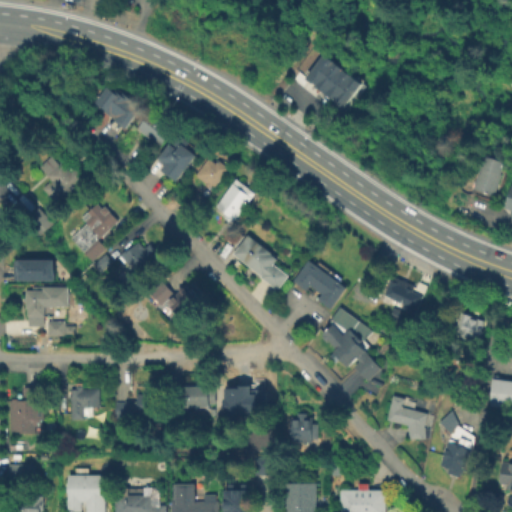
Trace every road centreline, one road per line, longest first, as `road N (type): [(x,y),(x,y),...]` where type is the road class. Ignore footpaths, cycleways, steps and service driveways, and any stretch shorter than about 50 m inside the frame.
road 1 (residential): [(83,119),(137,188),(425,494),(453,511)]
road 2 (residential): [(289,346),(274,354),(0,355)]
road 3 (primary): [(238,114),(133,57),(3,23)]
road 4 (primary): [(511,274),(422,236),(330,176)]
